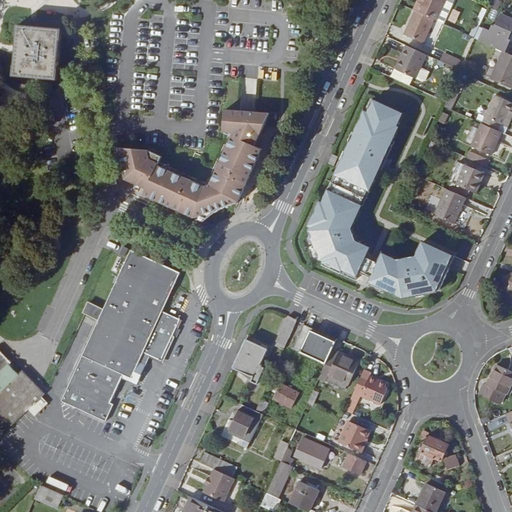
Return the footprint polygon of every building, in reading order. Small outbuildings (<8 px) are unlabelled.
[(423,0),(417,12),(434,20),(437,21),(447,0),(423,0)] [(502,3),(495,0),(492,6),(499,10),(502,3)] [(405,35),(423,43),(434,20),(417,12),(416,12),(405,35)] [(495,25),(490,36),(485,33),(481,41),(505,52),(511,36),(511,35),(511,34),(511,32),(511,19),(502,15),(497,26),(495,25)] [(18,26),(14,77),(57,81),(62,29),(18,26)] [(412,81),(415,83),(420,72),(427,57),(407,48),(401,61),(404,62),(398,75),(412,81)] [(511,55),(505,52),(492,79),(511,88),(511,87),(511,55)] [(441,63),(459,71),(463,64),(445,55),(441,63)] [(411,86),(412,81),(398,75),(404,62),(401,61),(393,77),(411,86)] [(429,76),(420,72),(415,83),(422,86),(425,85),(429,76)] [(6,87),(2,94),(14,100),(18,93),(6,87)] [(511,102),(497,96),(484,124),(498,131),(501,124),(506,126),(511,112),(511,102)] [(332,189),(330,189),(325,201),(321,200),(310,224),(310,231),(322,260),(326,262),(325,264),(358,279),(361,272),(374,278),(370,285),(385,292),(387,288),(405,296),(418,295),(421,296),(426,295),(428,293),(443,290),(452,268),(451,268),(456,255),(425,241),(418,255),(400,259),(385,252),(381,262),(368,256),(373,246),(358,240),(354,229),(365,205),(363,205),(370,189),(371,190),(381,169),(383,170),(390,155),(388,154),(400,127),(399,126),(404,113),(375,100),(369,112),(366,111),(357,131),(353,133),(350,139),(351,142),(346,154),(344,159),(342,157),(338,165),(342,166),(332,189)] [(272,114),(226,110),(225,118),(268,122),(272,114)] [(206,188),(160,165),(164,157),(149,150),(120,148),(127,179),(148,189),(146,194),(205,222),(209,219),(213,216),(216,213),(220,211),(224,209),(228,207),(232,205),(236,204),(239,203),(263,149),(257,147),(268,122),(225,118),(224,133),(233,136),(210,186),(206,188)] [(484,124),(473,148),(492,156),(502,133),(498,131),(484,124)] [(490,161),(471,152),(469,158),(488,166),(490,161)] [(458,185),(467,166),(460,163),(455,175),(457,176),(454,183),(458,185)] [(477,193),(486,174),(467,166),(458,185),(477,193)] [(464,205),(467,199),(448,190),(436,216),(455,224),(464,205)] [(125,258),(128,250),(124,248),(120,255),(125,258)] [(181,273),(131,252),(105,310),(100,320),(63,402),(106,421),(114,403),(111,402),(122,378),(124,374),(132,378),(144,352),(152,356),(162,360),(162,361),(181,320),(163,312),(163,311),(174,287),(181,273)] [(511,295),(506,281),(500,284),(499,287),(502,295),(505,297),(511,295)] [(84,313),(100,320),(105,310),(89,303),(84,313)] [(285,349),(298,319),(289,315),(275,345),(285,349)] [(337,342),(337,340),(312,329),(305,325),(294,348),(327,363),(333,349),(337,342)] [(252,381),(258,384),(266,367),(262,365),(269,349),(247,339),(234,368),(254,377),(252,381)] [(361,361),(333,349),(327,363),(320,379),(326,382),(329,376),(349,384),(350,385),(361,361)] [(0,412),(11,424),(12,425),(29,409),(33,413),(34,414),(47,401),(42,396),(45,393),(23,370),(19,374),(10,364),(11,363),(0,351),(0,412)] [(122,378),(138,385),(152,356),(144,352),(132,378),(124,374),(122,378)] [(507,393),(508,394),(511,385),(511,370),(497,364),(487,384),(485,383),(480,394),(502,404),(507,393)] [(372,373),(365,369),(355,392),(381,404),(388,389),(387,387),(386,386),(387,385),(386,383),(370,375),(372,373)] [(349,384),(329,376),(326,382),(346,390),(349,384)] [(279,391),(275,399),(292,407),(299,393),(276,380),(272,387),(279,391)] [(262,399),(257,411),(264,415),(270,403),(262,399)] [(243,439),(251,443),(264,415),(257,411),(243,405),(229,432),(243,439)] [(291,427),(297,429),(299,424),(294,421),(291,427)] [(366,443),(372,430),(350,421),(341,442),(363,452),(367,443),(366,443)] [(303,432),(297,429),(290,444),(282,461),(292,465),(295,459),(291,457),(303,432)] [(430,436),(423,452),(420,451),(416,461),(429,467),(434,456),(442,460),(450,444),(430,436)] [(322,468),(330,450),(305,438),(296,456),(322,468)] [(275,457),(282,461),(290,444),(283,441),(275,457)] [(206,453),(201,462),(215,469),(233,477),(238,467),(206,453)] [(345,468),(360,475),(367,461),(351,454),(345,468)] [(268,493),(278,498),(292,465),(282,461),(268,493)] [(205,492),(225,501),(236,478),(233,477),(215,469),(205,492)] [(433,511),(437,511),(446,492),(440,489),(443,482),(422,473),(419,480),(427,484),(418,505),(433,511)] [(309,511),(310,511),(320,490),(301,482),(291,503),(309,511)] [(36,498),(58,508),(64,495),(42,485),(36,498)] [(262,506),(276,511),(282,499),(278,498),(268,493),(262,506)] [(223,511),(224,511),(192,497),(185,511),(223,511)]
